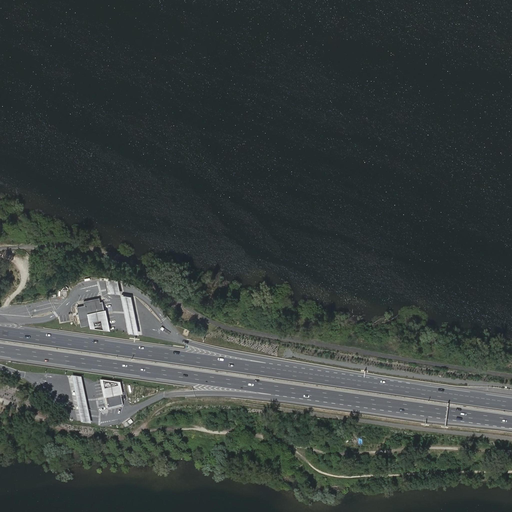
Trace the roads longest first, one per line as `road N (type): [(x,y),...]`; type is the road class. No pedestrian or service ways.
road 1 (motorway): [(0,349),(362,400)]
road 2 (motorway): [(282,369),(0,332)]
road 3 (motorway): [(511,403),(282,369)]
road 4 (motorway): [(154,399),(216,391),(362,400)]
road 5 (motorway): [(362,400),(511,421)]
